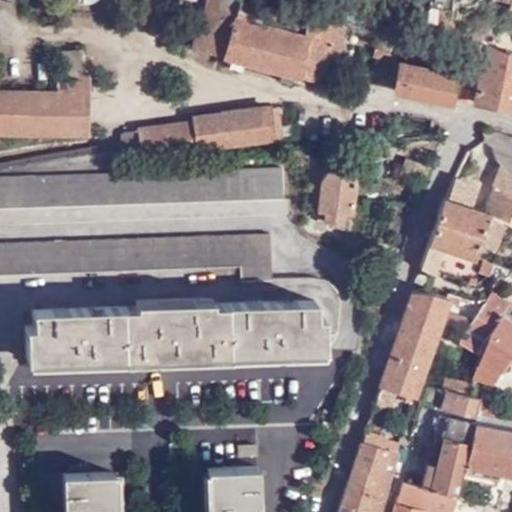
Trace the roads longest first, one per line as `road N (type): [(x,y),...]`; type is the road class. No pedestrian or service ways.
road 1 (residential): [(322,511),(431,183),(461,117)]
road 2 (residential): [(461,117),(195,78),(112,31)]
road 3 (residential): [(439,341),(384,511)]
road 4 (unknown): [(166,511),(169,363)]
